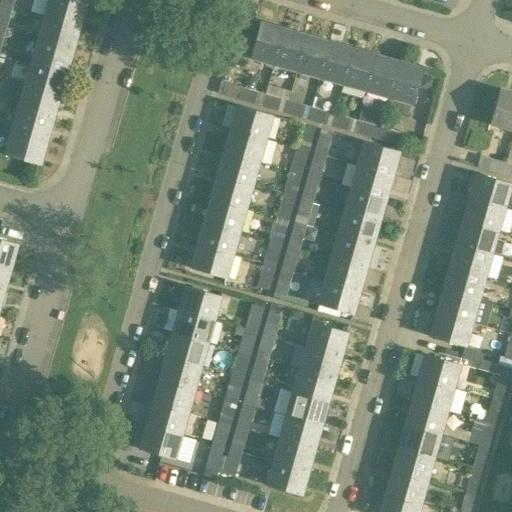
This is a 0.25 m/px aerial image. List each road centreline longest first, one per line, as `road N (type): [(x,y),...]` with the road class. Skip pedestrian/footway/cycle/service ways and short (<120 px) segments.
road 1 (residential): [(90,480),(231,0)]
road 2 (residential): [(338,511),(474,40)]
road 3 (residential): [(5,456),(69,221)]
road 4 (residential): [(69,221),(133,0)]
road 5 (residential): [(474,40),(340,0)]
